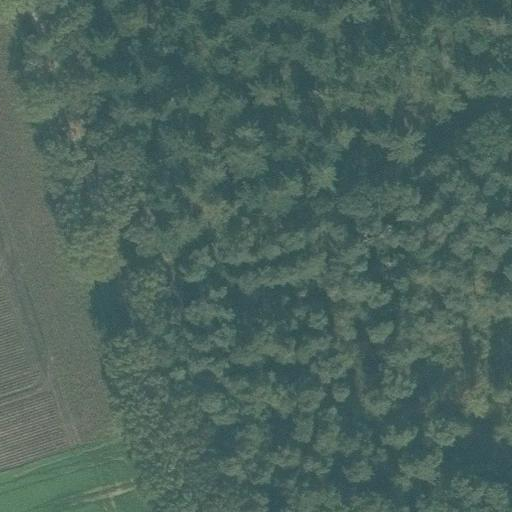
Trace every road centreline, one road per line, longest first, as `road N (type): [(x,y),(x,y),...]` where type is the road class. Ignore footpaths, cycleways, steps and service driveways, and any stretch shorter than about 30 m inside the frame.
road 1 (track): [(253,217),(511,125)]
road 2 (track): [(44,0),(127,260)]
road 3 (track): [(127,260),(207,511)]
road 4 (track): [(127,260),(253,217)]
